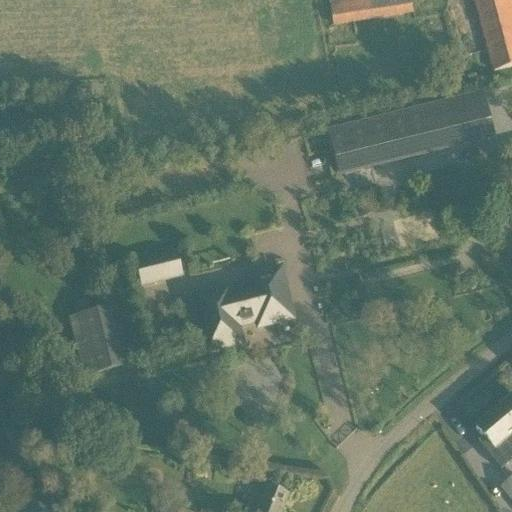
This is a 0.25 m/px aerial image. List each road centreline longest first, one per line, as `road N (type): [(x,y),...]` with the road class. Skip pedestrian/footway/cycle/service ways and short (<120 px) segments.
road 1 (unknown): [(344,487),(290,236),(288,207),(300,166)]
road 2 (unclassified): [(333,511),(350,473),(394,415),(511,321)]
